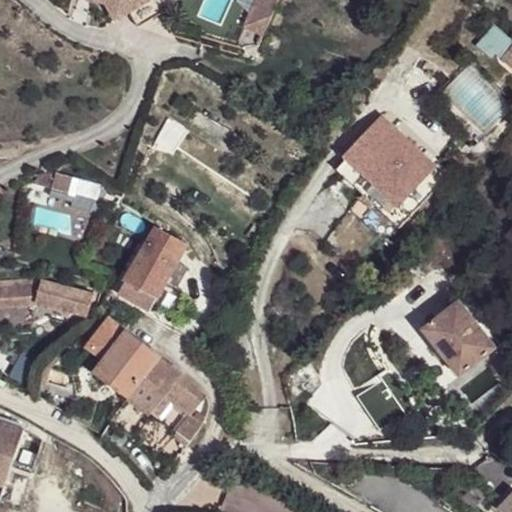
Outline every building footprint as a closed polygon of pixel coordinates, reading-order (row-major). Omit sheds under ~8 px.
[(135,0),(125,6),(121,0),(111,0),(106,3),(115,19),(148,0),(135,0)] [(503,2),(500,0),(486,0),(484,3),(495,12),(503,2)] [(500,61),(511,37),(511,36),(489,25),(477,49),(500,61)] [(511,46),(502,59),(511,67),(511,46)] [(443,91),(484,132),(511,106),(470,64),(443,91)] [(423,154),(382,115),(343,155),(347,158),(398,207),(436,167),(433,164),(423,154)] [(423,154),(433,164),(437,159),(427,150),(423,154)] [(347,158),(337,168),(399,227),(447,177),(436,167),(398,207),(347,158)] [(56,175),(38,179),(37,184),(54,188),(57,175),(56,175)] [(76,193),(79,181),(57,175),(54,188),(76,193)] [(101,186),(79,181),(76,193),(97,199),(101,186)] [(157,225),(116,297),(144,313),(148,306),(152,308),(167,281),(179,261),(189,243),(157,225)] [(179,261),(167,281),(176,287),(188,266),(179,261)] [(36,302),(42,280),(38,280),(0,283),(0,308),(1,308),(38,305),(38,303),(36,302)] [(87,315),(93,295),(42,280),(36,302),(38,303),(87,315)] [(500,319),(473,290),(460,302),(485,331),(497,321),(500,319)] [(485,331),(460,302),(425,331),(464,375),(498,345),(485,331)] [(181,373),(110,321),(91,348),(106,359),(96,372),(152,413),(166,392),(176,379),(181,373)] [(507,335),(497,321),(485,331),(498,345),(507,335)] [(176,379),(166,392),(191,410),(193,412),(203,399),(176,379)] [(193,412),(191,410),(177,429),(191,440),(205,421),(193,412)] [(25,430),(0,421),(0,485),(5,488),(25,430)]
